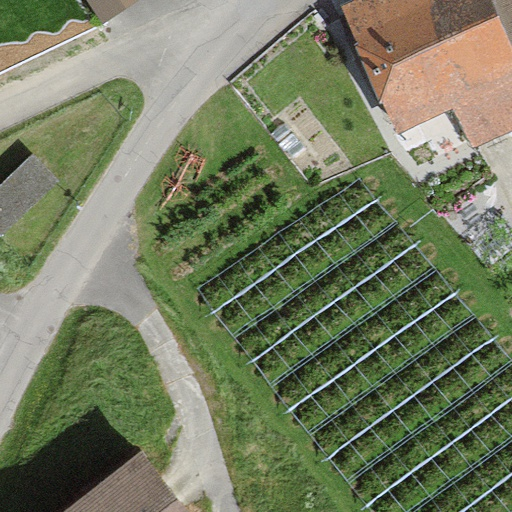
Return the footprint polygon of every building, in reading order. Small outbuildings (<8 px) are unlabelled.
[(89,0),(106,25),(143,0),(89,0)] [(511,134),(511,29),(499,0),(368,0),(349,9),(405,135),(461,111),(478,149),(511,134)] [(63,181),(36,153),(0,186),(0,233),(4,237),(63,181)] [(380,511),(511,511),(511,343),(372,153),(205,275),(380,511)] [(178,511),(140,464),(80,511),(178,511)]
